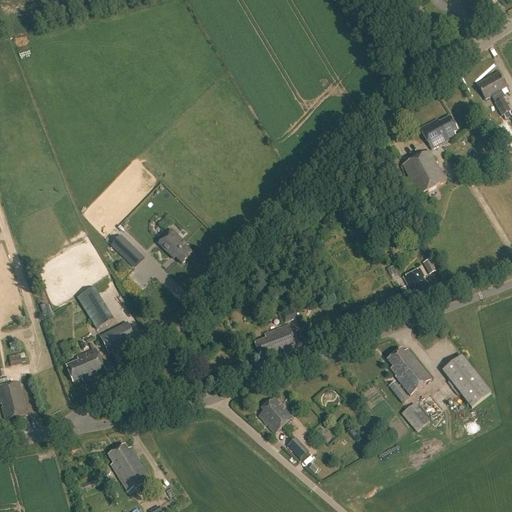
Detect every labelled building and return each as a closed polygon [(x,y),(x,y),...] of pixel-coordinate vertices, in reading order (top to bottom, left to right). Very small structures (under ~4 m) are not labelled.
[(496,2),(494,0),(477,0),(483,9),(496,2)] [(416,3),(407,9),(416,24),(425,19),(416,3)] [(499,102),(495,104),(502,116),(509,112),(501,97),(503,96),(500,92),(506,89),(497,74),(491,78),(493,80),(487,83),(486,81),(479,85),(481,87),(478,89),(485,101),(495,95),(499,102)] [(449,141),(448,139),(453,137),(452,134),(456,132),(449,118),(438,124),(436,121),(419,130),(430,151),(449,141)] [(506,152),(511,148),(511,134),(506,124),(493,130),(506,152)] [(402,167),(419,198),(446,183),(428,152),(402,167)] [(171,232),(158,245),(174,261),(176,259),(182,265),(192,255),(186,248),(187,247),(171,232)] [(144,260),(121,237),(111,247),(135,270),(144,260)] [(421,263),(428,275),(435,272),(429,259),(421,263)] [(403,279),(415,303),(429,296),(427,292),(430,290),(420,270),(403,279)] [(407,292),(404,287),(399,289),(402,295),(407,292)] [(78,300),(97,330),(109,322),(91,292),(78,300)] [(45,303),(39,305),(43,315),(48,313),(45,303)] [(279,315),(283,324),(297,318),(293,309),(279,315)] [(109,356),(136,342),(127,324),(100,338),(109,356)] [(266,359),(268,362),(299,351),(290,327),(264,337),(266,340),(255,345),(261,361),(266,359)] [(23,359),(19,342),(18,340),(17,341),(3,344),(7,363),(23,359)] [(65,369),(72,384),(83,379),(84,382),(104,373),(95,351),(75,360),(76,364),(65,369)] [(395,379),(411,398),(431,381),(407,352),(404,354),(401,351),(387,362),(393,369),(391,372),(396,378),(395,379)] [(461,356),(442,372),(471,409),(491,394),(461,356)] [(388,387),(402,405),(408,399),(395,382),(388,387)] [(0,388),(0,401),(5,423),(27,417),(18,384),(0,388)] [(263,413),(258,418),(275,436),(292,420),(273,400),(261,412),(263,413)] [(437,416),(443,412),(436,402),(429,406),(437,416)] [(429,423),(414,404),(401,415),(416,433),(429,423)] [(300,461),(307,454),(294,441),(287,447),(300,461)] [(111,467),(128,494),(149,480),(130,450),(128,451),(125,446),(108,457),(114,466),(111,467)] [(406,475),(410,480),(425,466),(420,461),(406,475)] [(164,511),(170,511),(175,510),(171,502),(162,507),(164,511)]
